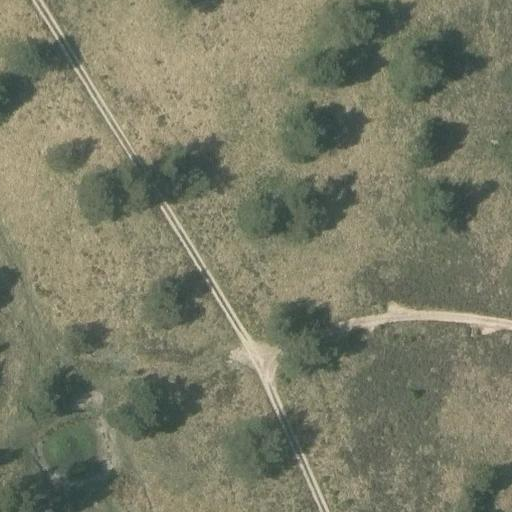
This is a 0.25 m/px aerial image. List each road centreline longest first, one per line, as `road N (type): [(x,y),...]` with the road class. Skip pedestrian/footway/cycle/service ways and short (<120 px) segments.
road 1 (track): [(23,0),(242,345)]
road 2 (track): [(511,333),(375,319),(242,345)]
road 3 (track): [(242,345),(318,511)]
